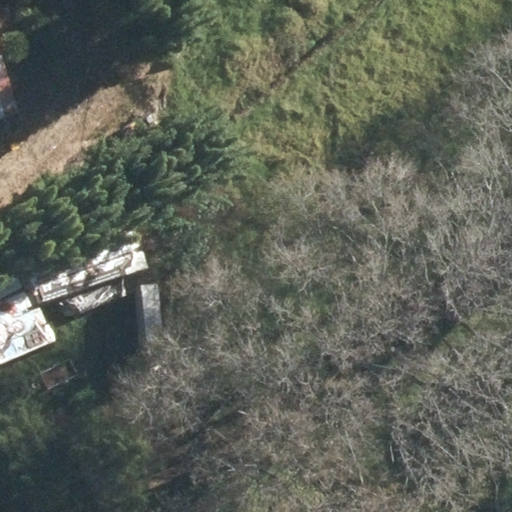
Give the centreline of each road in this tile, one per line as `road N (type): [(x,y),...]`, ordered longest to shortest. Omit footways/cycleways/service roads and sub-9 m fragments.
road 1 (track): [(66,511),(79,492),(90,400),(83,96)]
road 2 (track): [(0,183),(83,96),(95,0)]
